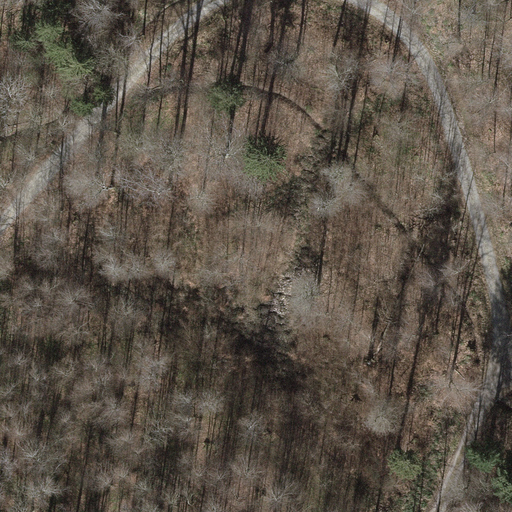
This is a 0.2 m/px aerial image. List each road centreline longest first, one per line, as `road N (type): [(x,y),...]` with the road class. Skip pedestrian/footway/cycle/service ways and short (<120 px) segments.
road 1 (track): [(365,0),(417,43),(466,147),(503,360),(511,364)]
road 2 (track): [(0,220),(147,56),(218,0)]
road 3 (track): [(503,360),(442,511)]
